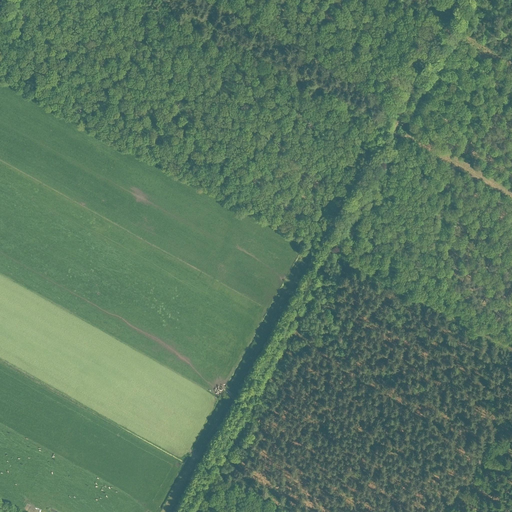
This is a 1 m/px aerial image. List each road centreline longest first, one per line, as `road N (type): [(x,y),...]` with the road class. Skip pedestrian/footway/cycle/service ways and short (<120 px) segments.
road 1 (track): [(329,248),(184,511)]
road 2 (track): [(305,257),(163,511)]
road 3 (track): [(465,0),(329,248)]
